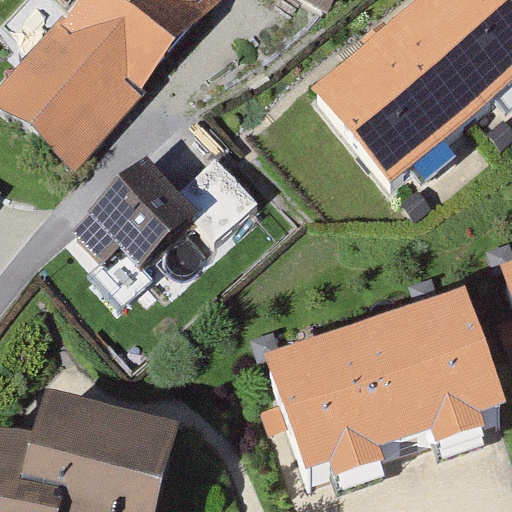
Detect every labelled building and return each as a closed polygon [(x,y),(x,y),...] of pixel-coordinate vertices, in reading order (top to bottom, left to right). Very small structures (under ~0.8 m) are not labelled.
[(218,0),(110,0),(89,28),(69,25),(4,110),(86,172),(218,0)] [(343,0),(298,0),(330,21),(343,0)] [(511,101),(511,29),(488,0),(453,0),(387,53),(318,109),(391,199),(511,101)] [(187,186),(162,163),(81,248),(138,302),(192,245),(214,267),(269,209),(215,157),(187,186)] [(50,198),(0,165),(0,256),(8,262),(50,198)] [(464,320),(266,385),(305,502),(502,437),(464,320)] [(0,448),(0,511),(177,511),(193,451),(67,420),(56,463),(0,448)]
